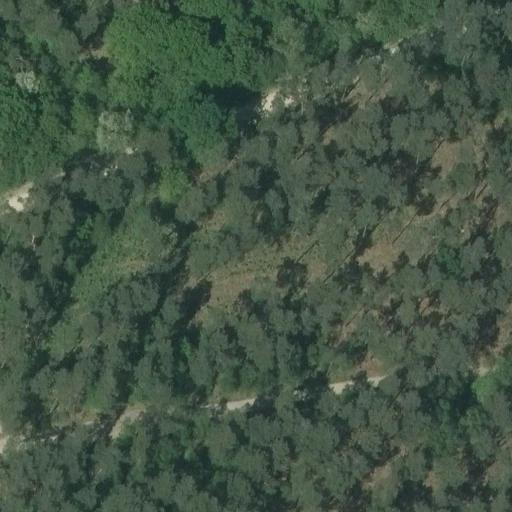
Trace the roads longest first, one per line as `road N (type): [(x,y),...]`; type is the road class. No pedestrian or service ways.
road 1 (track): [(0,210),(511,6)]
road 2 (unknown): [(0,450),(511,365)]
